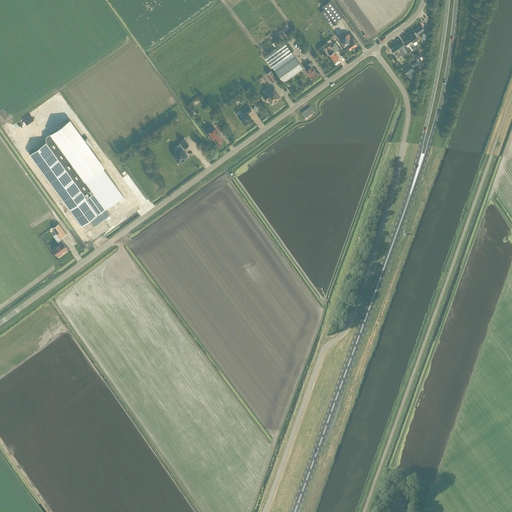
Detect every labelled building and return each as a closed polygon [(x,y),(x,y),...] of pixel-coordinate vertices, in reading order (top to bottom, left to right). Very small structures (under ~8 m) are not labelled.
[(330,0),(322,6),(324,10),(320,12),(328,22),(332,19),(334,23),(342,16),(330,0)] [(414,33),(408,37),(415,45),(418,43),(416,41),(419,39),(418,37),(419,36),(418,34),(424,29),(421,25),(415,30),(416,31),(414,33)] [(345,36),(340,40),(344,46),(346,44),(350,49),(357,44),(348,33),(345,35),(345,36)] [(408,37),(403,40),(408,47),(410,45),(413,50),(417,48),(415,45),(408,37)] [(402,41),(396,45),(402,53),(407,50),(404,46),(405,45),(402,41)] [(273,67),(275,71),(295,57),(292,53),(285,42),(264,57),(272,68),(273,67)] [(329,55),(334,61),(339,57),(330,44),(326,47),(329,51),(328,52),(329,55)] [(402,54),(402,53),(396,45),(391,49),(398,58),(402,54)] [(295,57),(275,71),(284,82),(303,68),(295,57)] [(311,61),(304,67),(311,77),(317,73),(312,67),(313,65),(311,61)] [(411,66),(404,71),(411,79),(414,77),(410,73),(412,71),(411,70),(413,69),(411,66)] [(271,70),(266,74),(272,82),(277,79),(271,70)] [(271,104),(281,97),(276,92),(277,91),(275,88),(263,97),(266,101),(268,99),(271,104)] [(240,110),(236,113),(238,115),(237,116),(244,124),(248,121),(247,121),(251,118),(248,113),(252,110),(249,105),(241,111),(240,110)] [(314,111),(310,106),(302,113),(305,117),(314,111)] [(64,201),(70,209),(82,226),(90,220),(94,226),(110,215),(105,209),(123,196),(104,169),(106,168),(92,148),(95,145),(90,138),(86,140),(72,119),(49,136),(48,141),(32,153),(64,201)] [(208,128),(204,131),(206,133),(211,139),(213,138),(217,144),(218,143),(219,143),(221,142),(220,142),(223,140),(215,130),(214,131),(212,129),(211,127),(209,129),(208,128)] [(180,141),(181,143),(183,146),(185,148),(189,145),(184,138),(184,139),(180,142),(180,141)] [(159,153),(168,145),(164,140),(155,148),(159,153)] [(176,152),(172,155),(178,163),(182,161),(185,159),(188,156),(183,149),(185,148),(183,146),(175,151),(176,152)] [(58,222),(56,224),(57,225),(53,228),(56,233),(60,239),(66,234),(59,224),(58,222)] [(59,244),(53,248),(58,255),(67,248),(61,240),(60,239),(56,233),(53,236),(58,242),(59,244)] [(395,496),(392,505),(403,509),(406,500),(395,496)]
